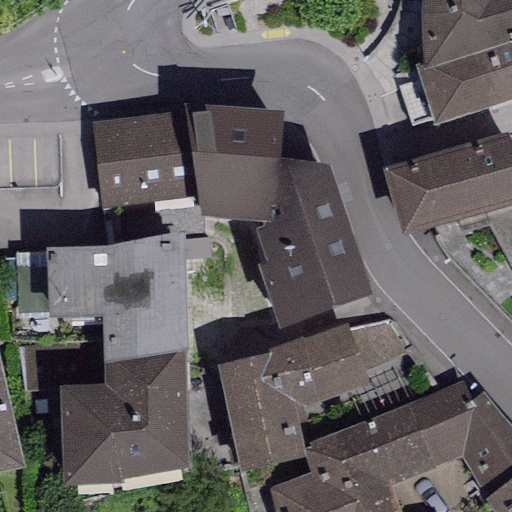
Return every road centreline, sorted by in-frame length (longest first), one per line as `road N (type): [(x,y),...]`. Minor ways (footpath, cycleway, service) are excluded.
road 1 (tertiary): [(511,399),(405,284),(376,235),(349,134),(319,96),(296,80),(167,82),(120,64)]
road 2 (tertiary): [(120,64),(0,83)]
